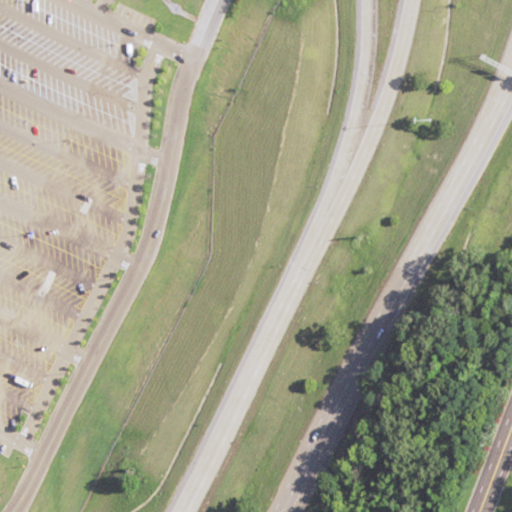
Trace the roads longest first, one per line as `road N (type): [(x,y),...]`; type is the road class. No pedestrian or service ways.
road 1 (motorway): [(278,511),(481,133)]
road 2 (motorway): [(407,0),(361,149),(290,284)]
road 3 (motorway): [(366,0),(350,115),(290,284)]
road 4 (motorway): [(290,284),(178,511)]
